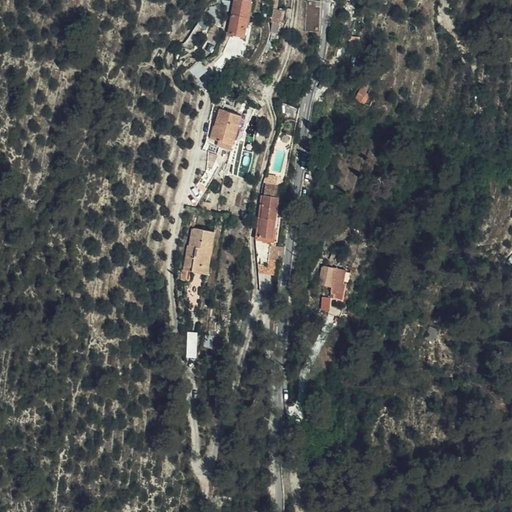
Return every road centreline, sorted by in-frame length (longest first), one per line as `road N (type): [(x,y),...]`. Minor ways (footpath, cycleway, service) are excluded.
road 1 (unknown): [(282,321),(252,295),(242,372),(202,470),(172,282),(205,103),(200,78)]
road 2 (residential): [(281,337),(295,184),(329,0)]
road 3 (tertiary): [(277,511),(281,337)]
